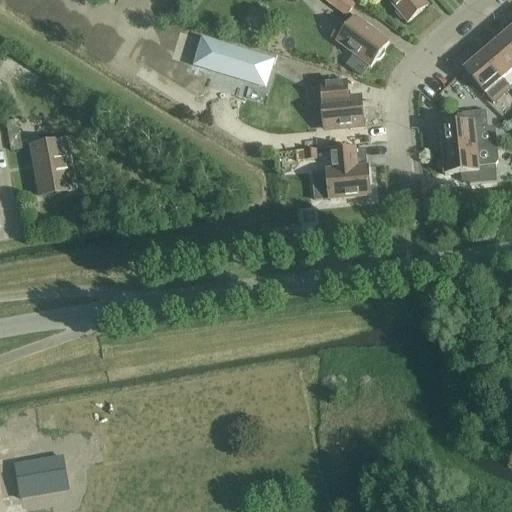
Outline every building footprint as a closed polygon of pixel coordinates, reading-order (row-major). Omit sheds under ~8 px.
[(349,0),(324,0),(324,1),(346,17),(356,5),(349,0)] [(386,0),(396,11),(396,15),(400,20),(404,21),(407,25),(428,8),(421,0),(386,0)] [(47,19),(44,25),(52,30),(55,24),(47,19)] [(370,69),(389,44),(355,19),(336,44),(370,69)] [(59,26),(54,32),(63,38),(67,31),(59,26)] [(511,30),(498,43),(511,59),(511,30)] [(224,57),(244,64),(249,50),(228,43),(224,57)] [(502,81),(503,81),(511,73),(511,59),(498,43),(481,57),(502,81)] [(510,90),(503,81),(502,81),(481,57),(465,71),(485,96),(493,105),(510,90)] [(346,84),(321,86),(322,102),(321,102),(324,130),(349,128),(350,131),(364,130),(362,105),(349,107),(349,100),(348,100),(346,84)] [(441,148),(442,153),(491,148),(496,150),(495,132),(491,129),(488,130),(486,112),(462,115),(463,127),(439,129),(440,135),(438,138),(438,145),(441,148)] [(41,198),(77,192),(69,143),(32,150),(41,198)] [(498,163),(496,150),(491,148),(442,153),(442,158),(440,162),(441,168),(444,171),(444,177),(468,175),(469,187),(497,184),(496,178),(498,163)] [(305,162),(318,161),(317,151),(304,152),(305,162)] [(329,202),(370,198),(367,169),(365,151),(355,152),(331,154),(333,172),(326,172),(329,202)]
